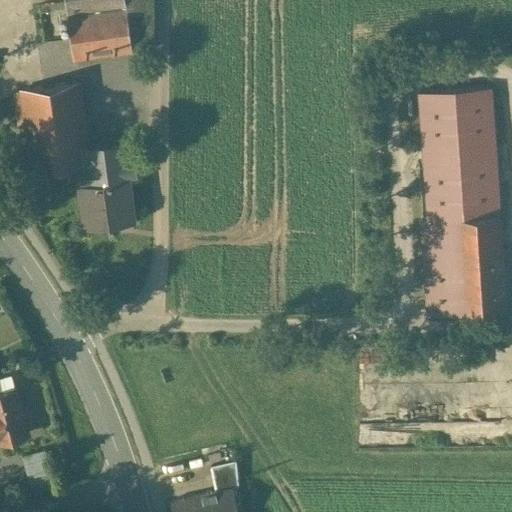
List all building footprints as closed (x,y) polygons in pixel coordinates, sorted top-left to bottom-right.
[(64,0),(73,59),(131,51),(123,0),(64,0)] [(149,49),(142,0),(123,0),(131,51),(149,49)] [(76,82),(21,89),(32,170),(76,163),(87,162),(86,150),(76,82)] [(489,86),(418,92),(427,218),(420,219),(427,315),(504,310),(504,307),(511,305),(507,249),(500,248),(489,86)] [(131,140),(111,143),(112,147),(116,179),(126,177),(127,178),(136,177),(131,140)] [(112,147),(86,150),(87,162),(76,163),(85,226),(132,219),(127,178),(126,177),(116,179),(112,147)] [(14,388),(1,391),(0,387),(0,440),(27,433),(14,388)] [(43,449),(21,456),(28,478),(50,472),(43,449)] [(236,460),(211,466),(216,490),(232,486),(233,487),(238,485),(237,475),(236,460)] [(216,490),(170,501),(172,511),(238,511),(243,509),(239,494),(234,495),(233,487),(232,486),(216,490)]
